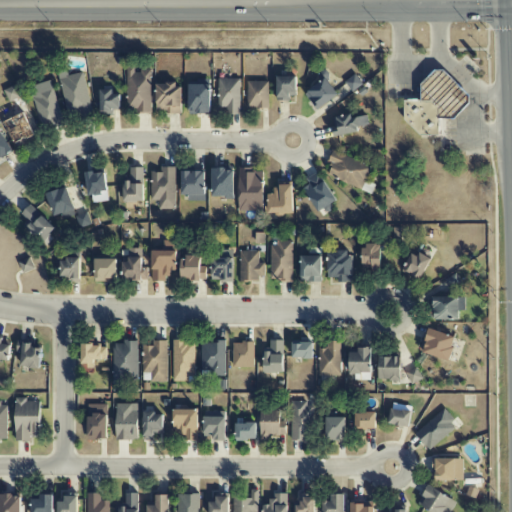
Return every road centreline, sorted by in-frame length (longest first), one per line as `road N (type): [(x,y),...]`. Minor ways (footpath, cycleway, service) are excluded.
road 1 (secondary): [(0,4),(501,5)]
road 2 (residential): [(375,468),(0,469)]
road 3 (residential): [(0,308),(374,313)]
road 4 (residential): [(0,202),(51,162),(96,146),(276,142)]
road 5 (primary): [(501,5),(511,265)]
road 6 (residential): [(64,313),(64,469)]
